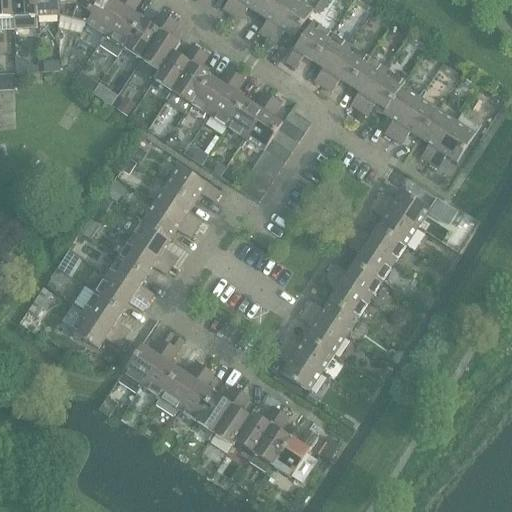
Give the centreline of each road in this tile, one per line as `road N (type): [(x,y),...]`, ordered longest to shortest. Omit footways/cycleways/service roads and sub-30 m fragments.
road 1 (residential): [(205,251),(240,203),(269,222),(338,126)]
road 2 (residential): [(338,126),(175,13)]
road 3 (residential): [(254,377),(159,315),(205,251)]
